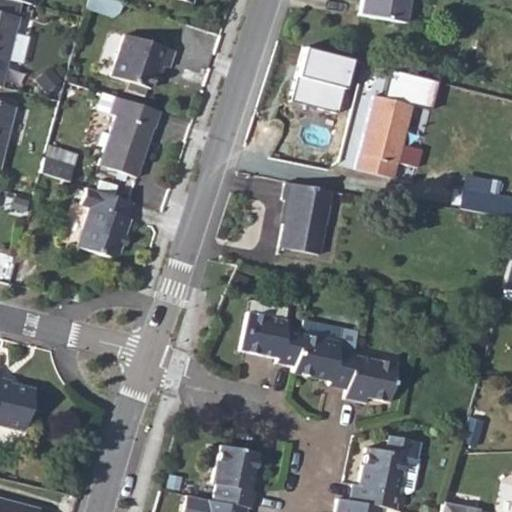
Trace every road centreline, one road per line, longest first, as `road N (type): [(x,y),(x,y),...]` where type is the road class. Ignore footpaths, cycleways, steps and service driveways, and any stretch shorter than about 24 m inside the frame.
road 1 (residential): [(265,0),(148,355)]
road 2 (residential): [(303,511),(314,440),(284,410),(148,355)]
road 3 (residential): [(148,355),(99,511)]
road 4 (residential): [(0,317),(148,355)]
